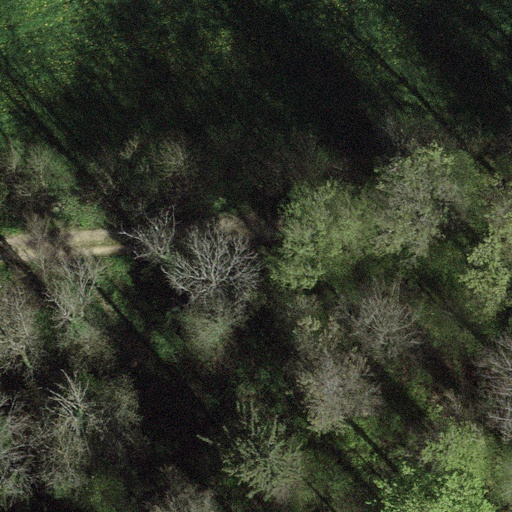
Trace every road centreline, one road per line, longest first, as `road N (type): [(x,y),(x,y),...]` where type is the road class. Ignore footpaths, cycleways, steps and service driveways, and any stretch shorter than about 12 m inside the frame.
road 1 (track): [(511,202),(0,260)]
road 2 (track): [(155,245),(312,483)]
